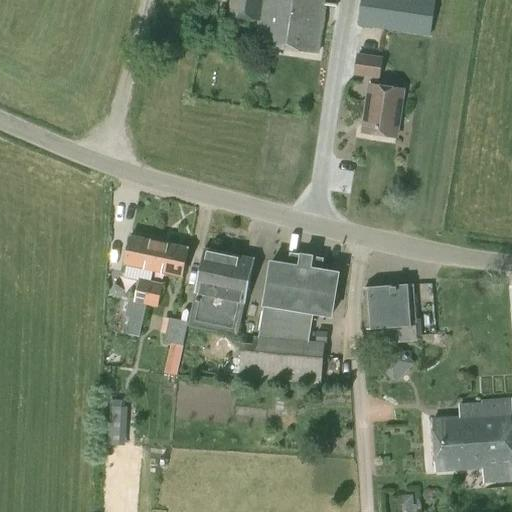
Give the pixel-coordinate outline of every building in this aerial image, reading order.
[(259,21),(256,46),(319,54),(326,6),(338,7),(338,0),(230,0),(228,17),(259,21)] [(435,0),(361,0),(357,26),(431,36),(435,0)] [(354,75),(380,80),(384,58),(358,53),(354,75)] [(397,138),(404,90),(370,84),(363,133),(397,138)] [(154,271),(160,242),(131,236),(124,265),(154,271)] [(160,242),(154,271),(183,277),(189,248),(160,242)] [(255,259),(204,249),(188,326),(239,336),(255,259)] [(264,306),(259,337),(254,337),(254,345),(242,343),(240,378),(321,385),(326,343),(316,342),(309,342),(313,314),(332,317),(340,273),(311,268),(300,266),(271,262),(264,306)] [(163,285),(139,279),(134,302),(126,301),(123,314),(131,316),(130,321),(142,324),(146,307),(157,310),(163,285)] [(364,289),(368,344),(416,341),(412,285),(364,289)] [(183,346),(188,322),(170,319),(168,330),(165,329),(164,334),(167,335),(166,343),(183,346)] [(316,342),(326,343),(328,343),(328,332),(317,332),(316,342)] [(379,366),(396,382),(415,362),(398,346),(379,366)] [(109,397),(108,435),(120,436),(120,397),(109,397)] [(485,403),(483,403),(484,419),(480,419),(483,453),(488,452),(490,468),(494,468),(496,484),(511,482),(511,399),(485,401),(485,403)] [(484,419),(483,403),(460,405),(461,417),(433,420),(436,473),(483,469),(484,484),(496,484),(494,468),(490,468),(488,452),(483,453),(480,419),(484,419)] [(511,511),(511,486),(501,487),(502,511),(511,511)] [(391,493),(391,511),(414,511),(414,492),(391,493)]
